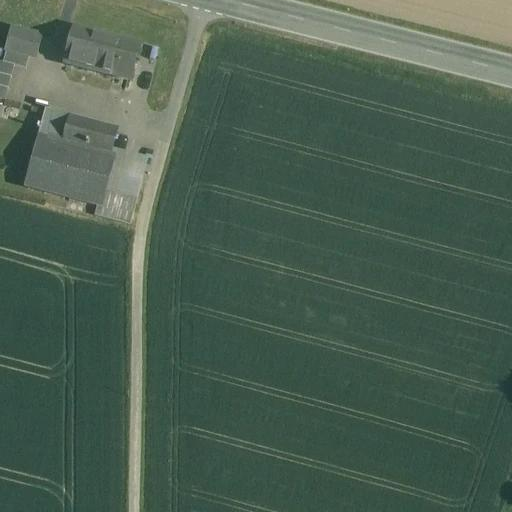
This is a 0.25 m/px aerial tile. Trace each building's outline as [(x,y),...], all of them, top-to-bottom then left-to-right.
[(35,36),(12,30),(5,53),(28,60),(35,36)] [(106,39),(74,31),(64,66),(97,74),(106,39)] [(139,48),(106,39),(97,74),(129,83),(139,48)] [(28,60),(5,53),(2,65),(14,68),(25,71),(28,60)] [(2,65),(0,64),(0,101),(5,103),(14,68),(2,65)] [(69,121),(45,114),(38,139),(62,146),(69,121)] [(116,133),(69,121),(62,146),(110,158),(116,133)] [(110,158),(62,146),(38,139),(25,189),(101,210),(114,160),(110,158)]
